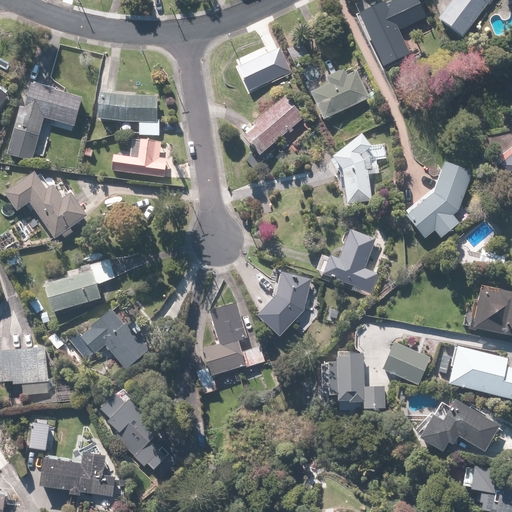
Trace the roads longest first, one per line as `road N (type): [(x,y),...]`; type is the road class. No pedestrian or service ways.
road 1 (residential): [(183,33),(219,242)]
road 2 (residential): [(183,33),(97,28),(12,0)]
road 3 (unknown): [(511,344),(447,328),(365,326),(352,337)]
